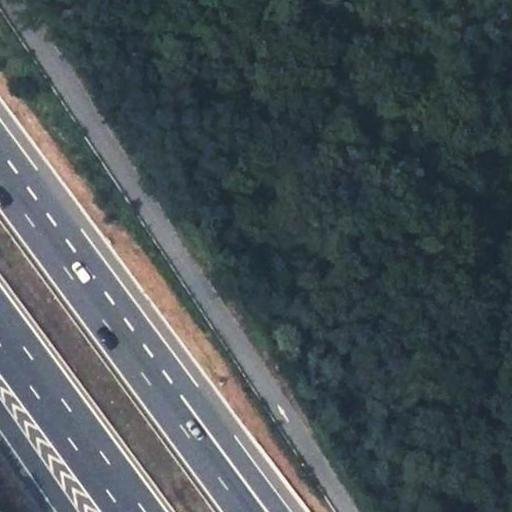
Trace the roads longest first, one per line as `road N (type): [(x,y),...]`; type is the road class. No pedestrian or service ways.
road 1 (unclassified): [(350,511),(8,0)]
road 2 (motorway): [(170,407),(0,175)]
road 3 (motorway): [(0,330),(133,511)]
road 4 (motorway): [(256,511),(170,407)]
road 5 (motorway): [(247,511),(170,407)]
road 6 (motorway): [(0,412),(68,511)]
